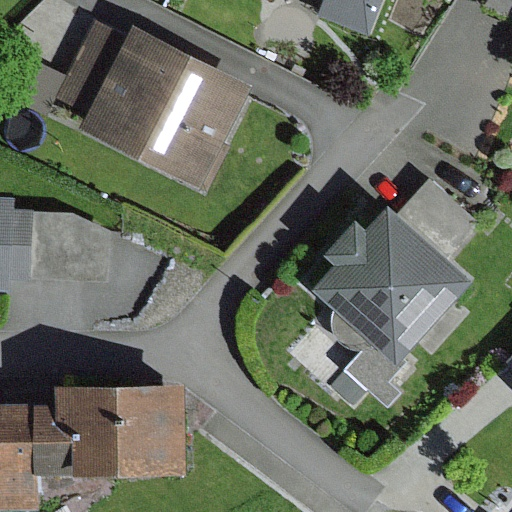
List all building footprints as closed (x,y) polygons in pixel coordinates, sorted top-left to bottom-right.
[(329,0),(325,11),(375,29),(385,0),(329,0)] [(511,16),(511,0),(488,0),(485,5),(511,16)] [(133,30),(98,13),(58,93),(89,108),(80,125),(209,188),(231,144),(227,142),(259,77),(139,17),(133,30)] [(21,49),(3,88),(50,110),(68,72),(21,49)] [(419,189),(405,204),(454,249),(481,220),(432,175),(419,189)] [(22,188),(0,187),(0,281),(15,282),(15,277),(35,278),(38,206),(21,206),(22,188)] [(342,258),(319,283),(403,358),(481,273),(454,249),(405,204),(398,197),(376,222),(364,211),(331,248),(342,258)] [(77,208),(38,206),(35,278),(112,281),(114,229),(77,208)] [(345,371),(331,387),(356,407),(370,390),(345,371)] [(64,398),(46,398),(45,464),(192,466),(193,376),(65,374),(64,398)] [(45,464),(46,398),(6,397),(5,453),(0,452),(0,503),(44,504),(45,464)]
